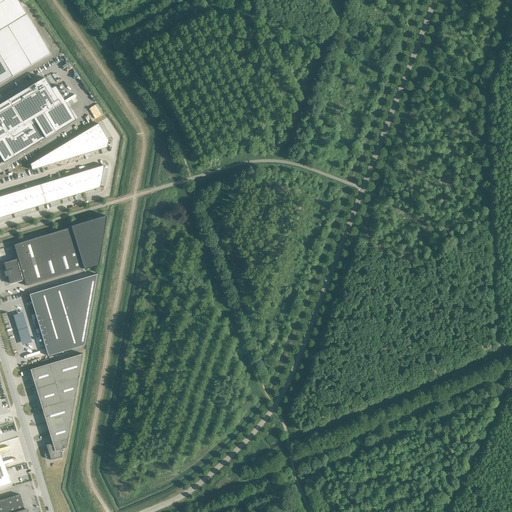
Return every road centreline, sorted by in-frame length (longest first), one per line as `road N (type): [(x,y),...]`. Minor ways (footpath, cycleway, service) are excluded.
road 1 (track): [(107,511),(92,486),(88,454),(142,134),(53,0)]
road 2 (unclassified): [(50,511),(0,347)]
